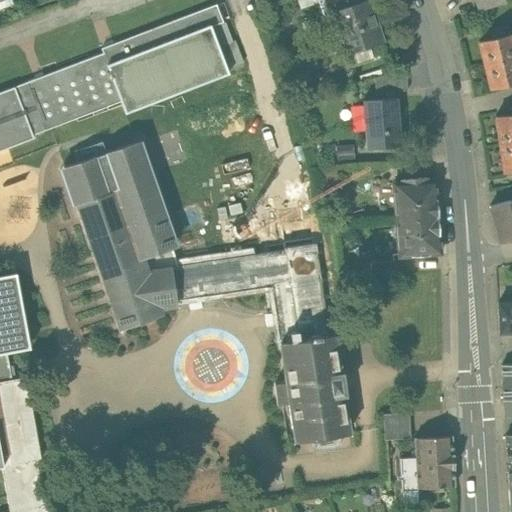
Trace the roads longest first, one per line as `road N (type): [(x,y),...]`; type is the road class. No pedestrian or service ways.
road 1 (tertiary): [(422,0),(457,138),(467,261)]
road 2 (tertiary): [(467,261),(484,511)]
